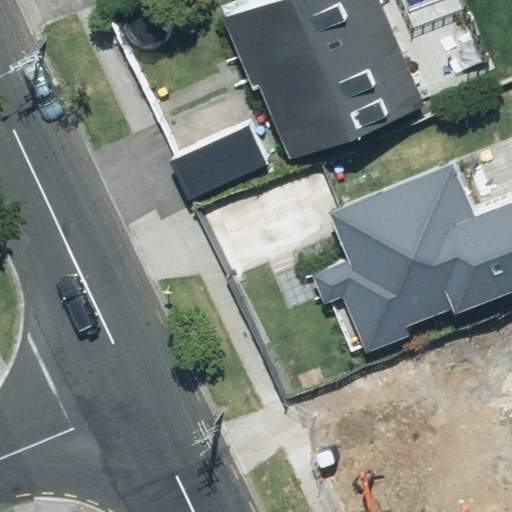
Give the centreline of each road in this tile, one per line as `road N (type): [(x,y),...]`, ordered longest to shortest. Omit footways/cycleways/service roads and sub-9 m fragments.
road 1 (tertiary): [(0,102),(141,404)]
road 2 (residential): [(141,404),(0,463)]
